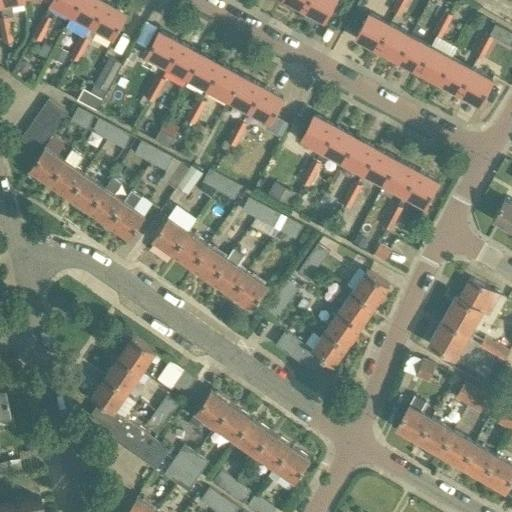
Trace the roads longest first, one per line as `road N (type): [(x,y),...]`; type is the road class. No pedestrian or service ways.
road 1 (residential): [(354,441),(82,262),(11,258)]
road 2 (residential): [(487,155),(195,0)]
road 3 (residential): [(354,441),(445,233)]
road 4 (residential): [(76,511),(30,334)]
road 5 (residential): [(462,511),(354,441)]
